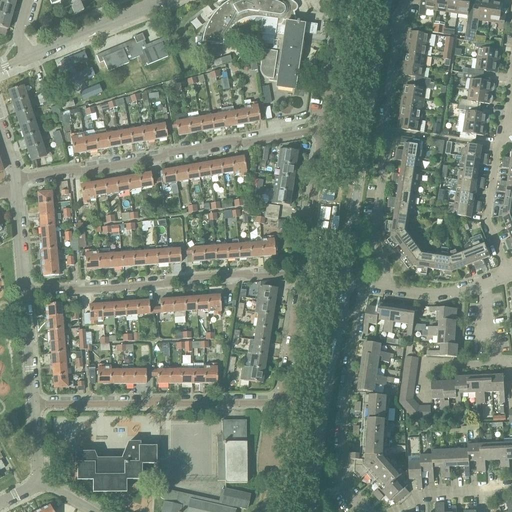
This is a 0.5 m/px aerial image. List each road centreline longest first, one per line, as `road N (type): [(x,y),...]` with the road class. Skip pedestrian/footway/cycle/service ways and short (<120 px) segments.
road 1 (residential): [(15,182),(322,130)]
road 2 (residential): [(385,288),(373,241),(404,0)]
road 3 (tertiary): [(343,282),(385,0)]
road 4 (residential): [(24,290),(301,273)]
road 5 (residential): [(34,404),(279,403)]
road 6 (residential): [(367,511),(340,479),(362,285)]
road 7 (tertiary): [(311,511),(343,282)]
road 8 (residential): [(507,273),(487,219),(507,120)]
road 9 (unclassified): [(301,273),(322,130)]
road 10 (tertiary): [(26,55),(159,0)]
road 11 (unclassified): [(279,403),(301,273)]
